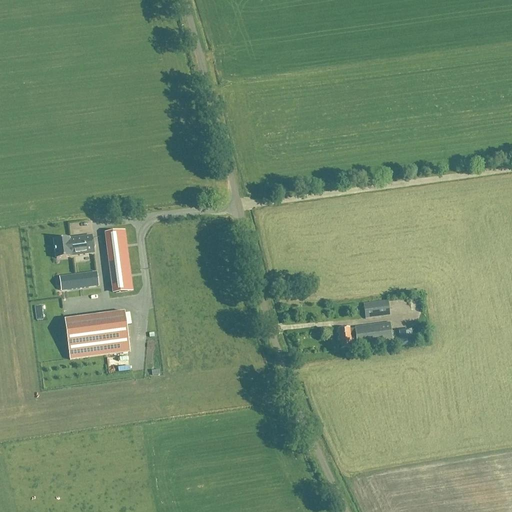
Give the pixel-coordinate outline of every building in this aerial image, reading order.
[(109,244),(125,242),(124,232),(107,234),(109,244)] [(54,241),(55,259),(70,258),(70,257),(93,255),(91,238),(68,240),(68,239),(54,241)] [(109,244),(114,283),(131,281),(125,242),(109,244)] [(59,277),(61,292),(97,287),(95,273),(59,277)] [(131,281),(114,283),(115,293),(132,291),(131,281)] [(412,297),(391,299),(392,313),(413,312),(412,297)] [(365,319),(389,316),(388,302),(363,305),(365,319)] [(124,313),(104,316),(109,355),(129,352),(124,313)] [(104,316),(84,318),(89,358),(109,355),(104,316)] [(89,358),(84,318),(64,321),(69,360),(89,358)] [(338,330),(340,351),(351,350),(351,347),(356,346),(356,348),(392,343),(389,324),(354,328),(354,330),(349,331),(349,328),(338,330)] [(413,347),(411,331),(398,332),(399,348),(413,347)]
